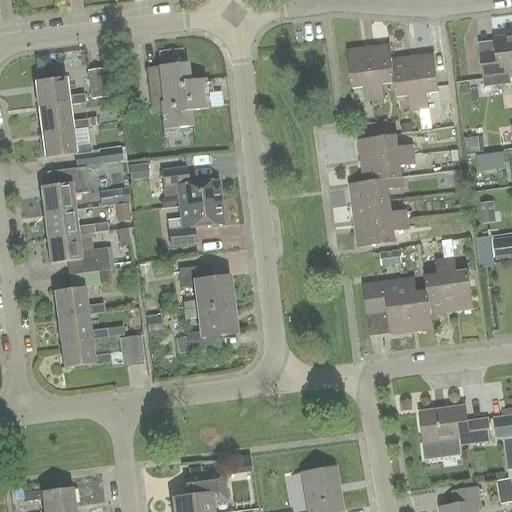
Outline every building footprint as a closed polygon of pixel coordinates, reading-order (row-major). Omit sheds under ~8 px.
[(510,74),(511,74),(511,37),(494,39),(495,51),(480,53),(485,88),(511,85),(510,74)] [(390,47),(369,50),(376,101),(385,100),(383,85),(394,84),(396,84),(392,61),(390,47)] [(376,101),(369,50),(347,53),(352,90),(364,88),(366,103),(376,101)] [(434,56),(413,59),(420,110),(429,109),(427,96),(439,94),(434,56)] [(396,99),(408,97),(410,112),(420,110),(413,59),(392,61),(396,84),(394,84),(396,99)] [(191,112),(209,110),(206,81),(190,83),(188,65),(149,71),(154,114),(162,113),(164,132),(193,128),(191,112)] [(110,98),(106,71),(89,73),(93,100),(110,98)] [(36,82),(39,108),(69,105),(69,106),(86,104),(85,96),(68,98),(66,79),(36,82)] [(69,105),(39,108),(42,133),(72,130),(72,131),(89,129),(88,121),(71,123),(69,106),(69,105)] [(74,148),(72,131),(72,130),(42,133),(45,159),(75,155),(75,156),(92,154),(91,146),(74,148)] [(362,163),(414,157),(413,147),(398,149),(397,137),(360,142),(362,163)] [(467,153),(485,151),(483,137),(465,138),(467,153)] [(102,165),(123,163),(121,147),(100,150),(101,153),(92,154),(75,156),(76,168),(85,167),(86,167),(102,165)] [(458,152),(450,153),(451,163),(459,162),(458,152)] [(480,171),(505,167),(503,153),(478,157),(480,171)] [(362,163),(365,183),(403,179),(401,168),(416,166),(414,157),(362,163)] [(147,165),(129,167),(131,182),(149,180),(147,165)] [(42,188),(45,213),(74,210),(72,193),(88,191),(86,167),(85,167),(76,168),(47,171),(49,187),(42,188)] [(179,197),(180,208),(219,203),(217,181),(188,184),(186,169),(161,172),(164,199),(179,197)] [(403,179),(365,183),(351,185),(354,207),(392,202),(390,192),(404,190),(403,179)] [(124,219),(136,219),(134,188),(108,190),(109,204),(122,203),(124,219)] [(357,228),(408,221),(407,212),(393,214),(392,202),(354,207),(357,228)] [(173,247),(195,244),(193,228),(222,225),(219,203),(180,208),(181,220),(167,222),(170,247),(173,247)] [(77,228),(75,212),(75,210),(74,210),(45,213),(48,238),(77,235),(78,237),(95,235),(94,227),(77,228)] [(408,221),(357,228),(360,249),(396,244),(395,233),(409,231),(408,221)] [(80,253),(78,237),(77,235),(48,238),(51,265),(68,263),(70,277),(110,272),(108,250),(80,253)] [(508,239),(492,240),(494,255),(510,253),(508,239)] [(454,258),(452,242),(443,243),(445,259),(454,258)] [(380,254),(382,267),(402,265),(401,251),(380,254)] [(468,273),(457,274),(455,259),(445,260),(452,313),(474,310),(468,273)] [(431,316),(452,313),(445,260),(436,261),(438,277),(426,278),(431,316)] [(184,304),(184,311),(232,305),(229,279),(213,280),(210,267),(179,271),(181,290),(193,288),(195,302),(184,304)] [(100,286),(98,274),(70,277),(71,290),(100,286)] [(415,280),(405,281),(412,333),(433,330),(431,316),(428,293),(417,295),(415,280)] [(391,336),(412,333),(405,281),(363,287),(370,338),(391,335),(391,336)] [(88,315),(88,316),(105,314),(103,305),(87,307),(85,289),(54,293),(58,318),(88,315)] [(232,305),(184,311),(186,321),(197,320),(198,333),(187,335),(190,354),(222,350),(220,337),(236,335),(232,305)] [(90,333),(88,316),(88,315),(58,318),(61,343),(91,340),(91,341),(124,337),(123,329),(90,333)] [(144,364),(140,336),(119,339),(123,366),(144,364)] [(91,340),(61,343),(64,370),(111,364),(110,356),(93,358),(91,341),(91,340)] [(466,408),(420,414),(426,456),(461,451),(460,446),(491,442),(488,420),(468,423),(466,408)] [(511,418),(496,420),(498,440),(511,438),(511,418)] [(309,511),(342,511),(336,469),(303,475),(309,511)] [(213,511),(212,502),(221,501),(228,500),(224,472),(184,478),(187,498),(173,500),(174,511),(213,511)] [(511,486),(511,482),(497,484),(499,497),(511,495),(511,486)] [(43,501),(43,511),(75,511),(73,490),(26,496),(25,489),(10,491),(12,502),(26,500),(27,503),(43,501)] [(476,511),(481,510),(478,490),(455,494),(457,506),(440,509),(440,511),(476,511)]
